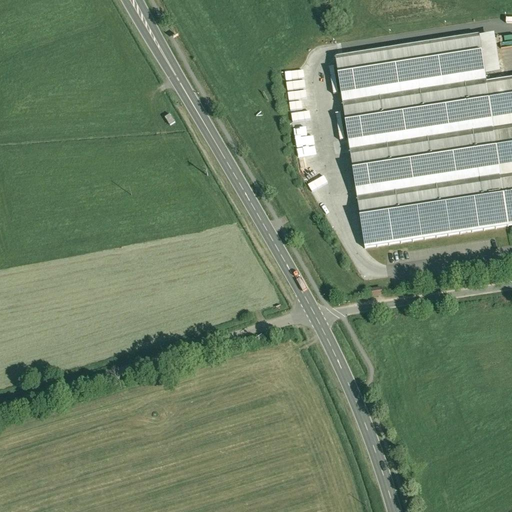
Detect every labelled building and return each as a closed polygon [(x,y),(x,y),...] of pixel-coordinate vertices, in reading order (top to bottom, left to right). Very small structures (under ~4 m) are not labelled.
[(511,83),(485,88),(477,39),(338,61),(368,249),(511,225),(511,83)] [(294,125),(312,111),(309,107),(311,105),(301,92),(308,86),(301,76),(282,91),(290,101),(296,109),(287,116),(294,125)] [(175,127),(169,118),(163,122),(169,131),(175,127)] [(309,139),(317,133),(315,130),(292,146),(299,156),(313,146),(309,139)] [(298,163),(305,172),(321,161),(313,151),(298,163)] [(380,288),(370,289),(370,298),(381,297),(380,288)]
